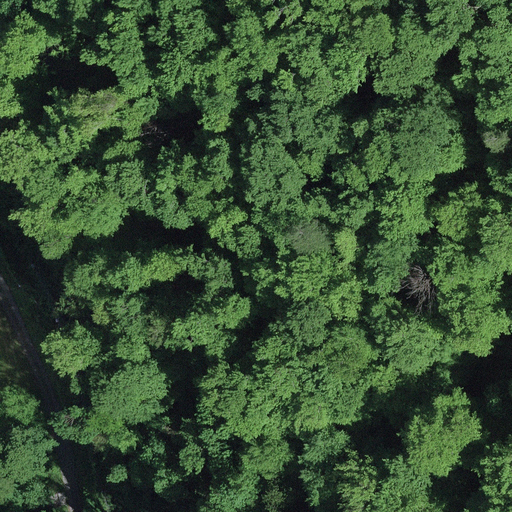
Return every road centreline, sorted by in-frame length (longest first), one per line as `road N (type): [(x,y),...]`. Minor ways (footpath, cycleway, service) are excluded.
road 1 (track): [(373,511),(286,233),(159,0)]
road 2 (track): [(295,268),(435,511)]
road 3 (track): [(0,301),(45,396),(77,511)]
